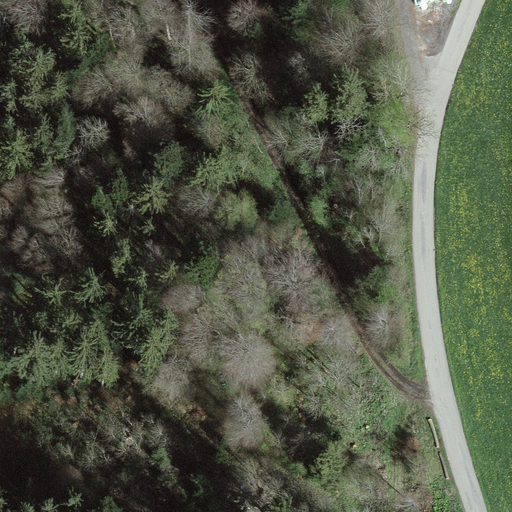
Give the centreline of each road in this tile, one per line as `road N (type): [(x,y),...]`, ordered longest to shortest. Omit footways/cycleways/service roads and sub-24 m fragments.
road 1 (track): [(350,511),(215,418),(133,195),(80,105),(0,25)]
road 2 (unclassified): [(476,0),(439,98),(425,258),(439,380),(478,511)]
road 3 (track): [(439,380),(405,385),(363,335),(188,0)]
road 4 (track): [(405,385),(397,511)]
